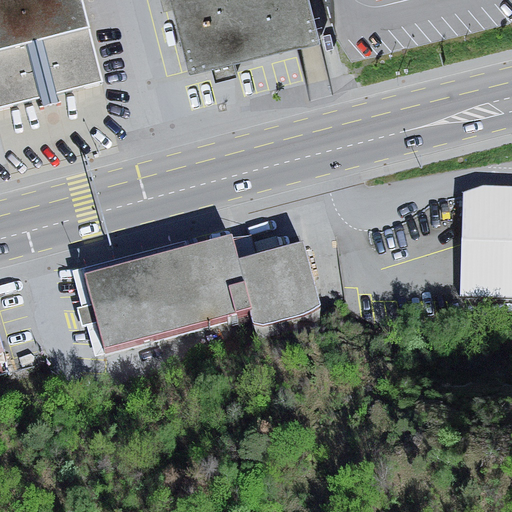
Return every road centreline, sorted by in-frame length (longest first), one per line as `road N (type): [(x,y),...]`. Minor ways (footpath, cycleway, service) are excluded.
road 1 (primary): [(0,237),(511,103)]
road 2 (unknown): [(174,191),(125,0)]
